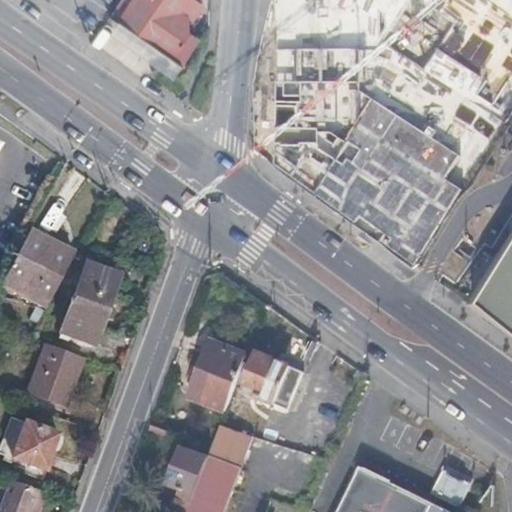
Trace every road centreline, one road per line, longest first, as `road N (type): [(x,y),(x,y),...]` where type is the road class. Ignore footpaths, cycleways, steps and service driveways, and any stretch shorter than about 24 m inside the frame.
road 1 (secondary): [(202,213),(511,442)]
road 2 (secondary): [(511,381),(227,175)]
road 3 (tertiary): [(95,511),(202,213)]
road 4 (secondary): [(227,175),(0,15)]
road 5 (secondary): [(0,70),(202,213)]
road 6 (unknown): [(333,313),(253,511)]
road 7 (residential): [(245,0),(227,175)]
